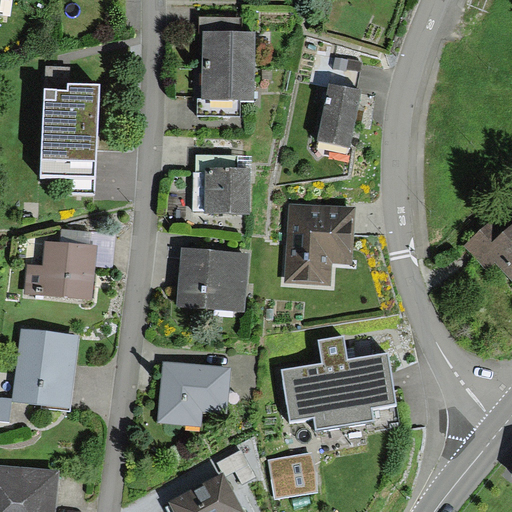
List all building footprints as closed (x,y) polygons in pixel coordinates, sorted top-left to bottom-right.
[(203,35),(202,69),(255,70),(256,36),(203,35)] [(255,70),(202,69),(202,103),(254,105),(255,70)] [(330,87),(317,144),(350,152),(360,110),(363,94),(330,87)] [(59,97),(46,96),(41,180),(95,183),(100,92),(68,90),(68,97),(59,97)] [(196,174),(206,175),(206,172),(238,172),(238,158),(196,157),(196,174)] [(252,158),(238,158),(238,172),(250,172),(252,172),(252,158)] [(238,172),(206,172),(206,175),(205,218),(250,218),(250,172),(238,172)] [(356,210),(289,206),(287,243),(284,285),(332,288),(333,266),(352,267),(356,210)] [(494,223),(464,249),(487,274),(497,265),(511,281),(511,228),(505,235),(494,223)] [(63,231),(62,246),(97,249),(95,268),(114,270),(117,236),(63,231)] [(62,246),(45,244),(43,269),(28,267),(25,297),(92,304),(95,268),(97,249),(62,246)] [(221,254),(182,251),(177,309),(245,314),(250,256),(221,254)] [(81,340),(22,332),(13,401),(0,399),(0,422),(27,426),(30,407),(70,413),(77,369),(81,340)] [(345,341),(318,345),(322,368),(282,374),(290,426),(314,422),(316,434),(374,425),(373,413),(397,409),(389,358),(348,364),(347,356),(345,341)] [(197,368),(163,364),(157,423),(201,428),(203,414),(228,416),(232,371),(197,368)] [(314,455),(268,461),(274,499),(319,493),(314,455)] [(61,475),(0,467),(0,511),(56,511),(57,507),(61,475)] [(196,492),(169,507),(172,511),(242,511),(224,477),(196,492)]
